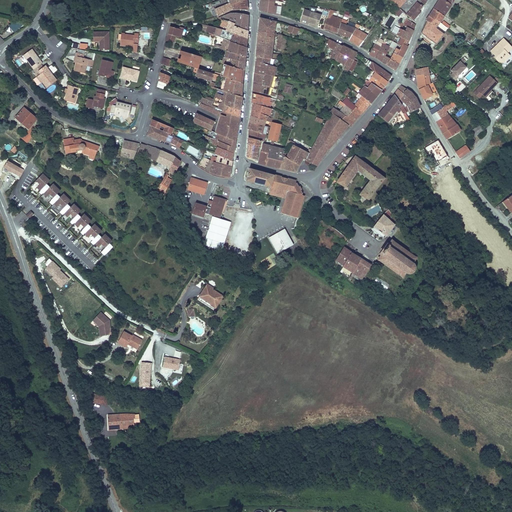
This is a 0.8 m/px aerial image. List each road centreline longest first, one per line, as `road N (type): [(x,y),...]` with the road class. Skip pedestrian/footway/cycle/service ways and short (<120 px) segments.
road 1 (tertiary): [(115,511),(0,200)]
road 2 (residential): [(0,60),(54,113),(137,136)]
road 3 (residential): [(398,77),(348,44),(253,12)]
road 4 (residential): [(239,162),(253,12)]
road 5 (residential): [(137,136),(185,159),(199,175),(236,187),(239,162)]
road 6 (residential): [(398,77),(315,179)]
